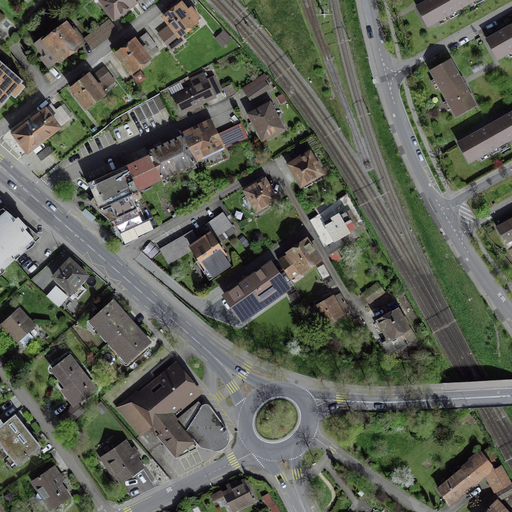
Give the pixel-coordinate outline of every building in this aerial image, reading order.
[(25,0),(36,8),(43,0),(25,0)] [(161,0),(107,0),(105,3),(125,29),(132,23),(155,5),(161,0)] [(465,4),(462,0),(429,0),(417,7),(428,26),(465,4)] [(209,27),(189,3),(167,22),(187,46),(209,27)] [(98,49),(78,24),(45,50),(65,75),(98,49)] [(511,49),(511,25),(487,39),(497,58),(511,49)] [(166,65),(146,41),(122,60),(142,84),(166,65)] [(35,87),(0,57),(0,117),(5,122),(35,87)] [(462,83),(450,61),(431,71),(443,93),(462,83)] [(125,92),(103,68),(76,93),(97,117),(125,92)] [(227,99),(215,73),(171,93),(183,119),(227,99)] [(264,79),(245,92),(254,105),(273,91),(264,79)] [(475,105),(462,83),(443,93),(456,115),(475,105)] [(162,113),(156,100),(132,112),(138,125),(162,113)] [(274,103),(251,119),(269,143),(291,128),(274,103)] [(75,120),(64,108),(58,113),(68,126),(75,120)] [(72,132),(55,111),(21,137),(38,159),(40,158),(50,149),(72,132)] [(511,113),(496,122),(507,141),(511,137),(511,113)] [(233,153),(217,120),(200,128),(167,143),(137,157),(85,182),(121,230),(144,217),(135,198),(233,153)] [(469,162),(507,141),(496,122),(458,143),(469,162)] [(50,149),(40,158),(48,168),(55,162),(51,157),(54,155),(50,149)] [(313,153),(291,169),(307,192),(330,176),(313,153)] [(269,182),(245,193),(258,219),(281,207),(269,182)] [(365,235),(345,200),(310,220),(330,255),(365,235)] [(0,289),(47,246),(14,212),(0,224),(0,289)] [(240,234),(226,215),(211,226),(224,244),(240,234)] [(505,243),(511,238),(511,223),(510,220),(496,227),(505,243)] [(241,273),(216,234),(192,249),(217,288),(241,273)] [(312,244),(246,288),(262,313),(266,310),(267,312),(295,294),(293,291),(299,287),(295,281),(306,274),(310,280),(328,269),(312,244)] [(96,280),(67,252),(35,284),(69,318),(80,307),(76,304),(79,300),(82,303),(92,293),(87,289),(96,280)] [(356,317),(342,295),(319,310),(334,332),(356,317)] [(161,348),(120,305),(93,327),(134,370),(161,348)] [(46,335),(24,307),(0,325),(22,354),(46,335)] [(412,341),(399,317),(383,326),(397,350),(412,341)] [(103,393),(74,356),(49,375),(78,413),(103,393)] [(199,392),(174,361),(116,408),(141,439),(153,429),(157,434),(176,419),(172,414),(199,392)] [(197,445),(184,428),(200,403),(198,400),(176,419),(157,434),(175,456),(197,445)] [(202,405),(200,403),(184,428),(197,445),(200,448),(209,450),(213,450),(216,451),(220,450),(224,448),(226,445),(228,443),(229,439),(229,437),(229,433),(227,430),(222,422),(209,405),(207,404),(204,404),(202,405)] [(41,446),(15,414),(0,425),(0,442),(17,464),(41,446)] [(155,476),(134,444),(106,462),(127,494),(155,476)] [(511,491),(511,489),(485,450),(443,489),(455,501),(478,477),(498,501),(487,511),(508,511),(500,503),(511,491)] [(60,477),(54,468),(34,481),(51,508),(68,496),(58,480),(60,477)] [(251,511),(260,508),(250,485),(227,494),(235,511),(251,511)]
